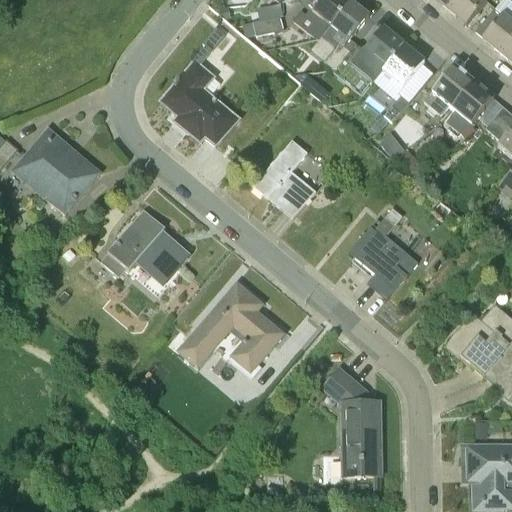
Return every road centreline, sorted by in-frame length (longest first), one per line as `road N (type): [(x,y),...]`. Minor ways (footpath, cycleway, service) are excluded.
road 1 (residential): [(420,511),(418,401),(404,371),(138,147),(125,124),(129,72),(189,0)]
road 2 (residential): [(511,92),(402,0)]
